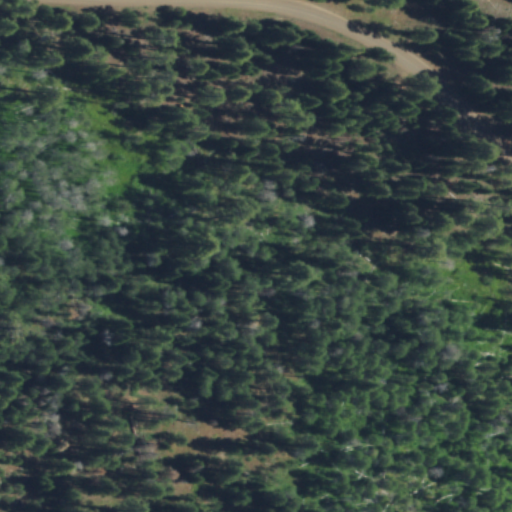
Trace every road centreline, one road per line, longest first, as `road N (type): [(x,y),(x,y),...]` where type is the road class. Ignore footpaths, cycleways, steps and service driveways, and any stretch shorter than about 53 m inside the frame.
road 1 (residential): [(511,162),(397,63),(327,23),(289,8),(191,0)]
road 2 (track): [(0,354),(54,365),(81,386),(155,396),(187,423),(211,463),(221,511)]
